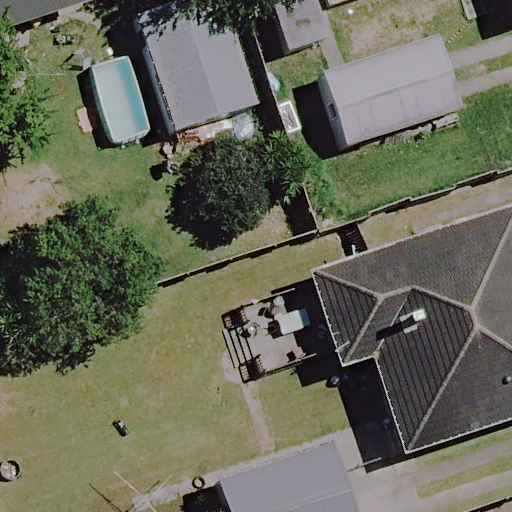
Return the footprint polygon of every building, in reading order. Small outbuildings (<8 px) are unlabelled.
[(0,0),(0,38),(74,16),(68,0),(0,0)] [(208,5),(126,28),(160,145),(242,122),(208,5)] [(448,126),(427,54),(311,88),(332,160),(448,126)] [(257,171),(191,176),(196,240),(262,235),(257,171)] [(511,431),(511,253),(502,223),(295,291),(325,384),(356,374),(389,473),(511,431)] [(336,511),(321,462),(207,497),(211,511),(336,511)]
